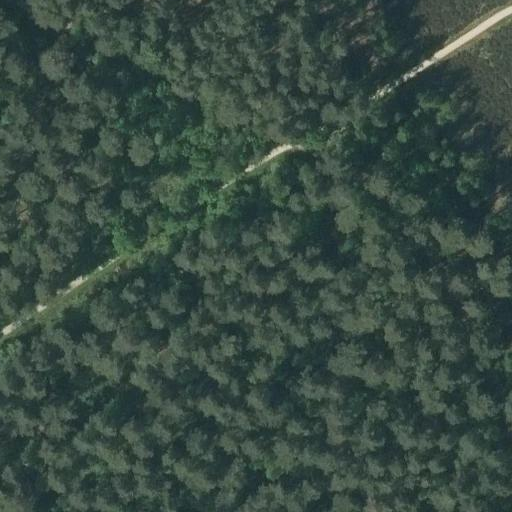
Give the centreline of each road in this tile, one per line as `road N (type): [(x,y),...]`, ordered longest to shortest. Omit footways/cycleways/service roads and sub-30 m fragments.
road 1 (track): [(0,354),(314,160)]
road 2 (track): [(511,419),(395,205),(300,153)]
road 3 (track): [(4,0),(96,40),(300,153)]
